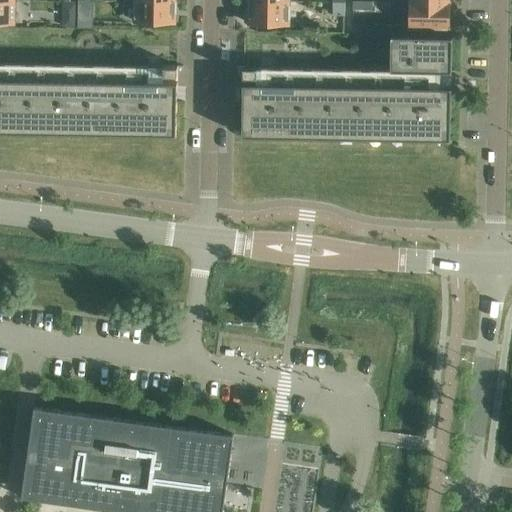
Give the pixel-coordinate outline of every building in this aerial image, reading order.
[(13,0),(0,0),(0,22),(13,22),(13,0)] [(174,0),(134,0),(135,21),(174,21),(174,0)] [(287,0),(248,0),(248,23),(287,23),(287,0)] [(352,1),(352,9),(364,9),(364,1),(352,1)] [(448,2),(409,2),(409,26),(448,26),(448,12),(448,7),(448,2)] [(344,4),(332,4),(332,15),(344,15),(344,4)] [(91,19),(78,19),(78,28),(91,28),(91,19)] [(243,83),(241,135),(450,139),(451,86),(451,70),(451,36),(391,35),(390,69),(256,67),(243,66),(243,76),(243,83)] [(0,130),(176,134),(176,100),(176,86),(177,82),(177,74),(177,65),(163,65),(0,61),(0,130)] [(34,406),(27,456),(28,457),(63,461),(58,493),(100,499),(192,511),(221,511),(226,484),(229,461),(231,445),(233,435),(233,434),(34,406)]
